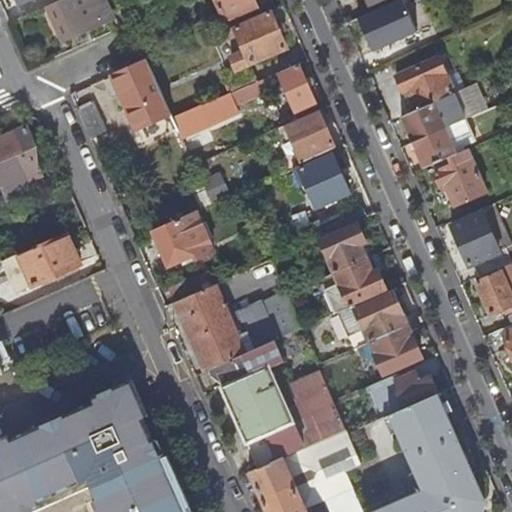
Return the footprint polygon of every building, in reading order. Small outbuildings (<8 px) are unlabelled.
[(59,0),(42,8),(55,39),(111,16),(108,11),(123,4),(122,1),(121,0),(59,0)] [(150,0),(124,0),(122,1),(123,4),(129,16),(153,6),(150,0)] [(221,0),(230,19),(257,7),(254,0),(221,0)] [(396,0),(373,10),(358,17),(373,51),(386,44),(393,41),(396,47),(408,41),(406,36),(417,31),(406,4),(415,0),(396,0)] [(368,0),(373,10),(396,0),(368,0)] [(271,11),(211,37),(216,47),(239,37),(245,51),(237,55),(243,68),(287,48),(271,11)] [(386,44),(389,50),(396,47),(393,41),(386,44)] [(397,74),(404,92),(409,90),(417,108),(453,92),(454,91),(438,56),(397,74)] [(112,75),(137,130),(133,132),(138,143),(177,126),(174,119),(149,64),(147,60),(112,75)] [(258,82),(236,92),(241,103),(284,84),(296,112),(317,103),(300,64),(258,82)] [(252,69),(225,81),(231,94),(236,92),(258,82),(252,69)] [(417,108),(401,115),(413,142),(446,127),(465,118),(453,92),(417,108)] [(201,107),(209,126),(239,113),(231,94),(201,107)] [(77,110),(90,138),(105,131),(93,103),(77,110)] [(281,127),(287,140),(290,138),(300,159),(335,144),(320,110),(281,127)] [(0,182),(3,189),(40,172),(30,150),(36,147),(27,126),(0,138),(0,182)] [(446,127),(413,142),(424,168),(449,157),(458,153),(446,127)] [(435,173),(441,187),(445,185),(455,206),(487,191),(468,148),(458,153),(449,157),(453,165),(435,173)] [(307,184),(318,208),(351,193),(332,150),(294,167),(302,186),(307,184)] [(195,168),(199,177),(210,172),(206,163),(195,168)] [(202,180),(212,204),(226,197),(216,174),(202,180)] [(195,195),(201,209),(211,204),(205,190),(195,195)] [(339,213),(345,227),(369,217),(362,203),(339,213)] [(152,230),(169,266),(195,254),(197,259),(212,251),(194,212),(152,230)] [(453,225),(470,264),(474,263),(480,276),(500,267),(511,261),(511,258),(507,248),(500,251),(482,212),(453,225)] [(323,240),(337,272),(369,258),(362,244),(367,242),(359,224),(323,240)] [(66,232),(18,254),(33,286),(81,265),(66,232)] [(362,244),(369,258),(374,256),(367,242),(362,244)] [(369,258),(375,272),(380,270),(374,256),(369,258)] [(337,272),(351,304),(355,303),(388,288),(380,270),(375,272),(369,258),(337,272)] [(272,259),(244,272),(251,287),(264,281),(267,288),(282,282),(272,259)] [(477,282),(491,313),(511,303),(511,261),(500,267),(502,271),(477,282)] [(244,272),(216,284),(223,299),(251,287),(244,272)] [(196,277),(169,289),(175,303),(202,290),(196,277)] [(175,303),(206,372),(216,367),(276,340),(303,328),(287,294),(286,291),(247,309),(242,299),(225,303),(223,299),(216,284),(202,290),(175,303)] [(340,311),(355,344),(370,337),(372,341),(410,324),(396,293),(358,309),(355,304),(340,311)] [(372,341),(360,347),(367,361),(378,356),(386,373),(424,356),(410,324),(372,341)] [(276,340),(216,367),(260,467),(283,457),(348,428),(336,402),(322,370),(291,385),(300,405),(289,410),(270,368),(285,361),(276,340)] [(397,374),(373,385),(387,417),(391,415),(440,393),(433,377),(422,382),(418,372),(400,380),(397,374)] [(94,402),(97,407),(84,413),(83,411),(12,443),(10,439),(0,443),(0,511),(187,511),(162,456),(160,456),(143,417),(149,415),(134,384),(94,402)] [(483,511),(487,501),(440,393),(391,415),(425,490),(375,511),(483,511)] [(283,457),(306,509),(311,506),(334,496),(328,481),(348,472),(364,465),(355,446),(350,433),(348,428),(283,457)] [(350,433),(355,446),(359,444),(362,436),(359,429),(350,433)] [(251,472),(268,511),(313,511),(311,506),(306,509),(283,457),(260,467),(251,472)] [(328,481),(334,496),(355,487),(348,472),(328,481)]
